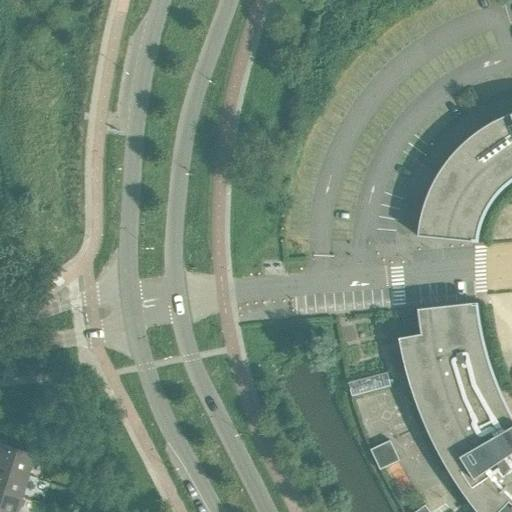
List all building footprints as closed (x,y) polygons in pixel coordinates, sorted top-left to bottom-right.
[(417,227),(416,235),(476,241),(477,233),(479,225),(481,217),(485,210),(489,202),(494,196),(499,189),(506,184),(511,178),(511,112),(508,114),(498,118),(488,123),(479,128),(471,135),(462,142),(456,147),(451,153),(446,159),(441,166),(437,173),(434,177),(432,181),(429,186),(427,190),(425,195),(423,202),(420,210),(418,219),(417,227)] [(419,333),(397,337),(400,352),(403,367),(407,382),(412,396),(417,411),(424,428),(432,445),(441,461),(451,477),(461,492),(472,507),(475,511),(511,511),(511,417),(505,404),(498,388),(491,371),(486,354),(482,337),(478,319),(476,302),(416,308),(416,313),(417,318),(418,323),(418,328),(419,333)] [(356,397),(388,388),(382,366),(350,374),(350,373),(344,375),(351,399),(357,398),(356,397)] [(389,440),(369,449),(379,470),(399,460),(389,440)] [(0,468),(28,477),(35,455),(0,443),(0,468)] [(0,490),(22,497),(28,477),(0,468),(0,490)] [(0,511),(16,511),(22,497),(0,490),(0,511)]
